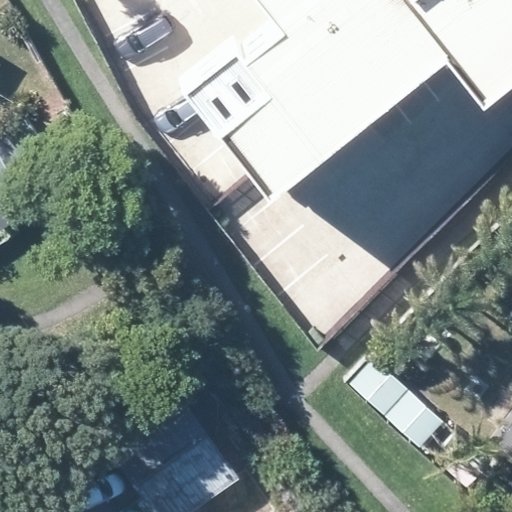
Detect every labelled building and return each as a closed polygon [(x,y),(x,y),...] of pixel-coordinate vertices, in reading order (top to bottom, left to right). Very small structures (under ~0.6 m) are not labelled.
[(511,0),(247,0),(262,18),(222,52),(212,40),(164,79),(249,185),(425,47),(463,93),(511,53),(511,0)] [(0,212),(6,221),(79,177),(34,105),(0,126),(0,212)] [(449,421),(362,354),(340,382),(427,449),(449,421)] [(175,511),(180,511),(246,464),(181,376),(112,426),(122,440),(175,511)] [(511,400),(483,441),(511,461),(511,400)]
